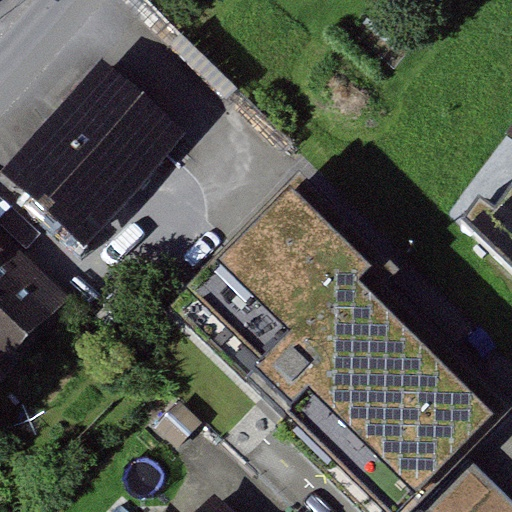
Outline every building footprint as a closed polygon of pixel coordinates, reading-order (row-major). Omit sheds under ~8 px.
[(0,0),(0,4),(7,11),(15,0),(0,0)] [(15,180),(90,250),(190,143),(115,73),(15,180)] [(511,212),(503,206),(461,252),(511,297),(511,212)] [(191,307),(399,511),(417,511),(464,466),(486,442),(268,228),(191,307)] [(0,392),(61,327),(0,270),(0,392)] [(509,511),(464,466),(417,511),(509,511)]
